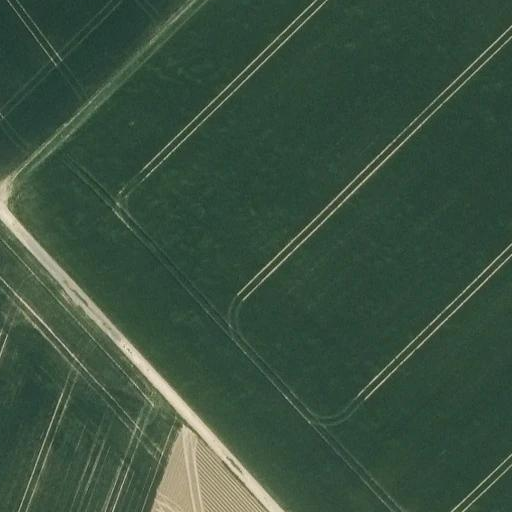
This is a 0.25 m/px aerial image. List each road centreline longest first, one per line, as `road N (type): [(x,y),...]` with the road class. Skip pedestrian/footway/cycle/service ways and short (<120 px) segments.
road 1 (track): [(273,511),(0,214)]
road 2 (track): [(0,198),(204,0)]
